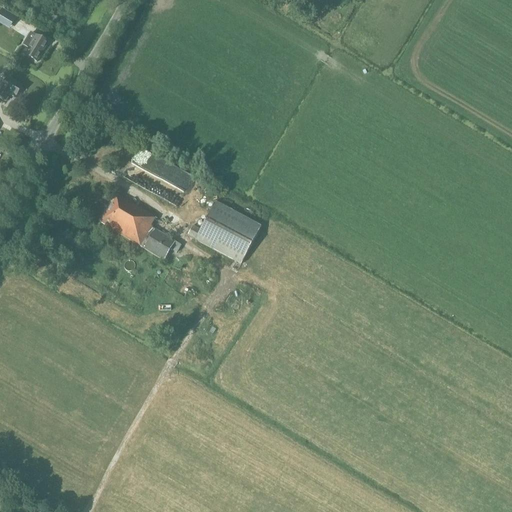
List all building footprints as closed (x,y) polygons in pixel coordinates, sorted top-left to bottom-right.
[(2,10),(0,12),(0,17),(12,25),(16,19),(2,10)] [(37,65),(48,44),(32,34),(25,47),(30,50),(25,57),(37,65)] [(7,78),(3,76),(0,80),(0,82),(3,85),(0,90),(0,99),(6,103),(10,96),(16,100),(22,86),(7,78)] [(177,254),(182,246),(175,243),(176,242),(151,228),(156,219),(117,195),(100,223),(140,248),(164,262),(171,250),(177,254)] [(242,266),(262,228),(216,204),(201,231),(193,227),(189,236),(197,240),(196,241),(242,266)]
